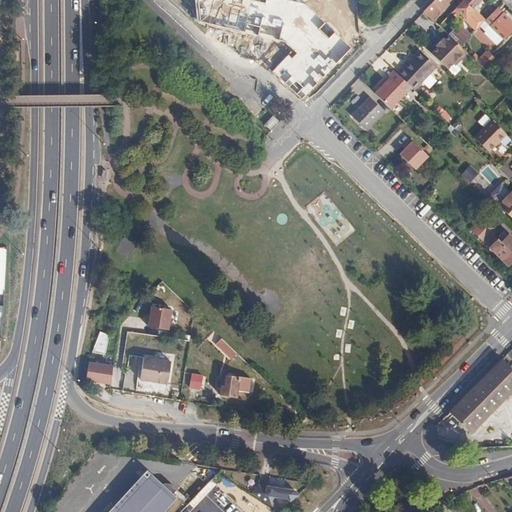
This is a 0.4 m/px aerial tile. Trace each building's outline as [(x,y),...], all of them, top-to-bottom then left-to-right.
[(302,98),(350,47),(304,4),(288,0),(266,0),(265,3),(254,0),(196,0),(199,21),(283,40),(293,51),(273,71),(302,98)] [(444,0),(434,0),(431,4),(436,10),(445,1),(444,0)] [(459,3),(455,8),(468,21),(475,13),(470,8),(478,0),(462,0),(459,3)] [(431,4),(423,12),(429,17),(430,16),(436,10),(431,4)] [(501,13),(496,8),(484,20),(501,37),(502,38),(511,27),(511,22),(502,12),(501,13)] [(446,17),(438,25),(460,46),(470,36),(457,23),(455,26),(446,17)] [(484,20),(482,23),(498,40),(501,37),(484,20)] [(428,54),(445,73),(465,55),(449,36),(428,54)] [(419,51),(408,62),(410,64),(421,53),(419,51)] [(410,64),(424,77),(435,66),(421,53),(410,64)] [(485,53),(476,62),(485,71),(493,62),(485,53)] [(412,90),(424,77),(410,64),(408,62),(396,74),(412,90)] [(365,131),(383,112),(368,98),(350,116),(365,131)] [(274,126),(283,117),(277,111),(269,120),(274,126)] [(490,120),(480,131),(493,143),(495,145),(496,144),(505,135),(490,120)] [(493,143),(480,131),(473,138),(486,150),(493,143)] [(409,139),(404,144),(406,147),(404,149),(399,154),(414,169),(427,156),(409,139)] [(493,143),(486,150),(488,152),(495,145),(493,143)] [(511,189),(497,204),(511,218),(511,189)] [(471,230),(484,243),(493,234),(496,231),(483,219),(471,230)] [(493,234),(484,243),(490,248),(498,239),(497,238),(493,234)] [(498,239),(490,248),(508,266),(511,262),(511,238),(508,235),(501,242),(498,239)] [(174,310),(151,307),(148,327),(171,331),(174,310)] [(214,332),(208,339),(231,361),(238,355),(214,332)] [(111,339),(109,336),(102,343),(105,346),(111,339)] [(105,346),(102,343),(95,350),(101,356),(108,348),(105,346)] [(171,362),(143,358),(140,380),(167,385),(171,362)] [(511,369),(501,359),(475,386),(448,413),(470,434),(511,391),(511,369)] [(89,379),(109,384),(112,367),(92,363),(89,379)] [(250,393),(252,379),(228,374),(226,381),(224,381),(222,395),(238,398),(239,391),(250,393)] [(205,378),(191,376),(189,388),(203,391),(205,378)] [(242,470),(236,484),(253,491),(259,477),(242,470)] [(125,511),(152,482),(151,481),(147,486),(140,479),(109,511),(125,511)] [(154,484),(152,482),(125,511),(155,511),(175,490),(164,481),(161,480),(158,481),(156,482),(154,484)]
